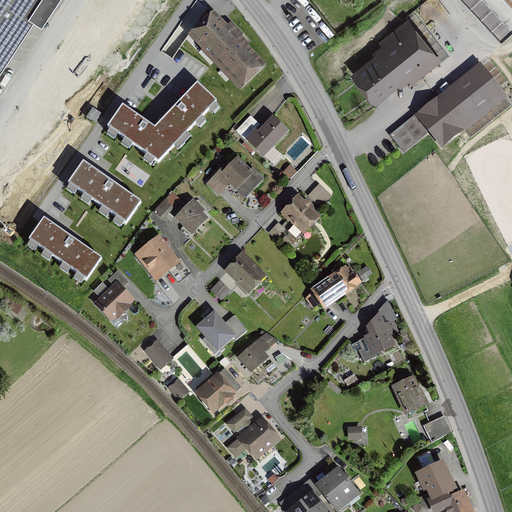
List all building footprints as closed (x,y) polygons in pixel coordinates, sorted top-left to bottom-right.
[(0,0),(0,72),(34,21),(42,26),(58,0),(0,0)] [(225,28),(213,15),(192,35),(216,60),(240,85),(261,66),(236,40),(243,34),(231,23),(225,28)] [(383,48),(354,72),(376,100),(406,77),(410,83),(437,62),(406,22),(379,43),(383,48)] [(481,66),(417,115),(442,146),(505,97),(481,66)] [(197,84),(155,128),(177,143),(216,102),(197,84)] [(177,143),(155,128),(123,106),(108,127),(158,162),(177,143)] [(251,117),(237,131),(261,156),(286,132),(273,119),(263,129),(251,117)] [(224,167),(208,184),(218,193),(229,181),(245,197),(261,180),(239,159),(228,171),(224,167)] [(141,202),(83,162),(68,183),(126,224),(141,202)] [(171,195),(153,212),(160,220),(179,203),(171,195)] [(298,198),(283,214),(294,225),(288,231),(296,238),(317,216),(298,198)] [(194,203),(178,219),(192,232),(208,216),(194,203)] [(101,258),(44,218),(29,240),(86,280),(101,258)] [(284,230),(278,224),(270,233),(276,239),(284,230)] [(159,238),(138,254),(156,278),(177,262),(159,238)] [(242,256),(228,271),(248,291),(263,277),(242,256)] [(348,267),(314,289),(325,306),(359,283),(348,267)] [(118,271),(109,280),(114,286),(96,302),(112,319),(133,300),(122,288),(128,283),(118,271)] [(221,282),(211,291),(219,300),(229,291),(221,282)] [(223,325),(214,315),(200,328),(221,352),(224,349),(221,345),(232,336),(236,340),(247,331),(234,316),(223,325)] [(380,319),(369,324),(373,334),(359,341),(363,350),(359,352),(364,363),(377,357),(376,353),(392,346),(388,336),(397,332),(392,322),(384,326),(380,319)] [(261,337),(239,356),(251,371),(267,358),(263,353),(270,348),(261,337)] [(157,342),(146,351),(160,368),(171,359),(157,342)] [(224,370),(198,391),(213,410),(240,389),(224,370)] [(413,377),(394,386),(406,412),(425,403),(413,377)] [(177,381),(169,388),(178,400),(187,392),(177,381)] [(246,411),(230,424),(235,430),(251,417),(246,411)] [(444,418),(427,426),(433,440),(451,431),(444,418)] [(263,420),(241,438),(229,448),(235,456),(249,445),(257,456),(279,439),(263,420)] [(362,427),(349,428),(350,439),(362,438),(362,427)] [(430,452),(418,457),(423,469),(419,471),(431,499),(412,508),(415,511),(436,511),(445,508),(442,502),(455,496),(451,489),(454,488),(441,461),(435,463),(430,452)] [(338,470),(328,479),(345,500),(356,491),(338,470)] [(328,479),(323,472),(317,478),(321,483),(316,486),(334,508),(345,500),(328,479)] [(463,492),(455,496),(442,502),(445,508),(446,511),(471,511),(472,511),(463,492)] [(310,511),(322,504),(313,493),(290,511),(291,511),(310,511)]
